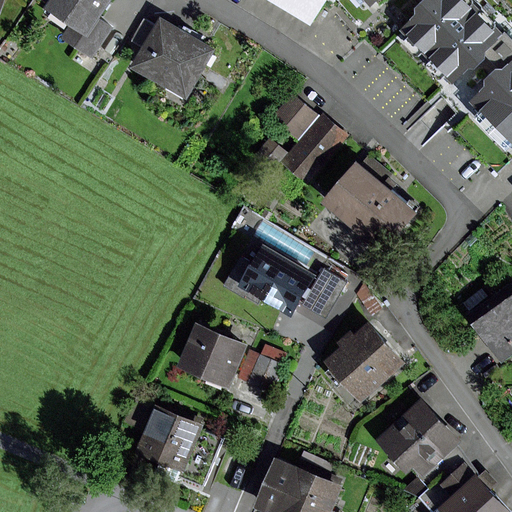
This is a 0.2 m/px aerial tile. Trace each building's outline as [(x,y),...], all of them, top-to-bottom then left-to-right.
[(48,0),(46,4),(86,31),(107,0),(48,0)] [(433,0),(403,26),(449,79),(498,37),(465,0),(433,0)] [(162,19),(132,62),(181,95),(210,52),(162,19)] [(511,49),(465,88),(511,144),(511,49)] [(377,249),(416,211),(363,157),(324,195),(377,249)] [(273,240),(251,282),(316,317),(339,275),(273,240)] [(500,361),(511,352),(511,289),(470,318),(500,361)] [(185,370),(227,386),(244,343),(202,326),(185,370)] [(326,366),(355,398),(395,361),(366,330),(326,366)] [(425,403),(381,438),(410,473),(453,438),(425,403)] [(139,452),(181,469),(198,426),(157,410),(139,452)] [(322,511),(333,482),(278,463),(261,511),(322,511)] [(454,511),(504,511),(482,488),(454,511)]
